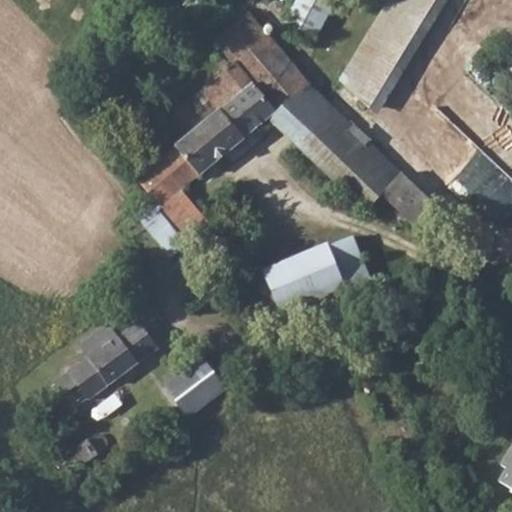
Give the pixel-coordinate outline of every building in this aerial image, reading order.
[(341,0),(302,0),(290,24),(319,40),(341,0)] [(392,0),(381,18),(342,83),(372,111),(438,0),(392,0)] [(221,115),(140,182),(158,205),(163,209),(273,120),(311,88),(251,17),(235,30),(217,45),(236,66),(204,93),(221,115)] [(464,127),(496,99),(476,76),(443,104),(464,127)] [(406,176),(383,198),(422,234),(432,223),(442,212),(406,176)] [(349,240),(263,273),(276,309),(362,277),(349,240)] [(71,375),(92,404),(173,343),(152,315),(71,375)] [(206,362),(169,389),(192,420),(229,394),(206,362)] [(90,442),(74,453),(85,469),(101,458),(100,455),(105,454),(108,452),(110,448),(110,443),(107,440),(103,438),(99,439),(95,442),(94,445),(90,442)] [(510,472),(502,483),(511,489),(511,455),(504,466),(510,472)]
